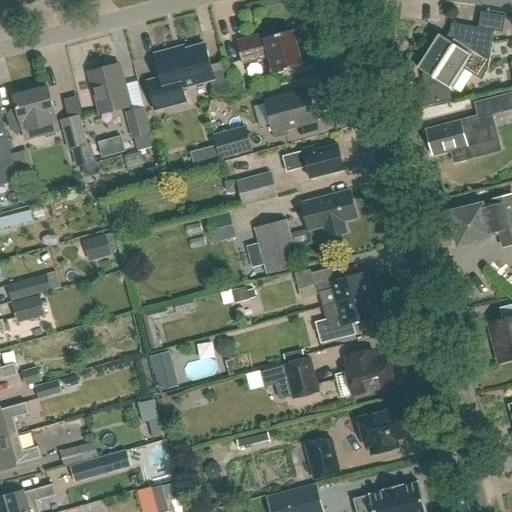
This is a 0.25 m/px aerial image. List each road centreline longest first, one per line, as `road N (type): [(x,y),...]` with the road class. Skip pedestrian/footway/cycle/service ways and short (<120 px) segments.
road 1 (unclassified): [(480,511),(344,0)]
road 2 (residential): [(0,48),(184,0)]
